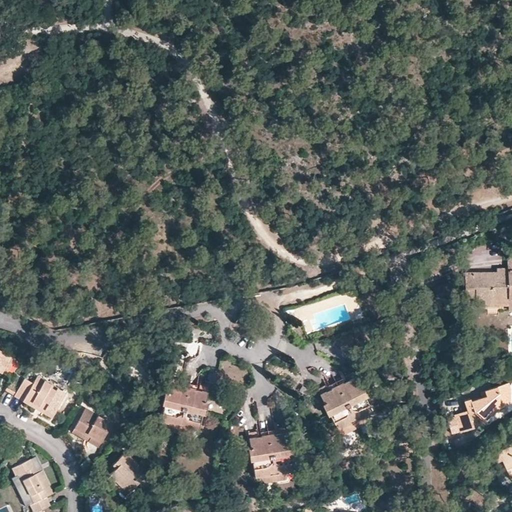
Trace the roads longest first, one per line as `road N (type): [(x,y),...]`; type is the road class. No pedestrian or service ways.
road 1 (residential): [(392,261),(423,397),(434,511)]
road 2 (residential): [(221,305),(83,339),(57,341),(0,322)]
road 3 (residential): [(221,305),(228,345),(250,355),(270,348),(280,330),(273,301),(264,298)]
road 4 (residential): [(0,412),(61,454),(75,511)]
road 5 (track): [(511,213),(392,261)]
road 6 (track): [(392,261),(273,301)]
